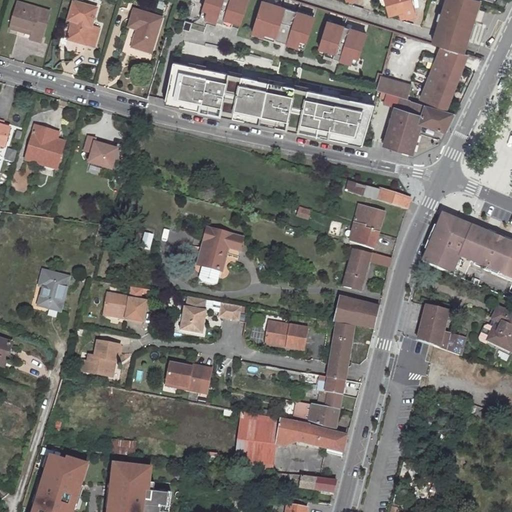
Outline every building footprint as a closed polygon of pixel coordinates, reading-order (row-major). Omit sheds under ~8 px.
[(244,0),(200,0),(195,18),(213,23),(214,18),(230,23),(237,25),(240,14),(244,0)] [(259,2),(253,0),(244,0),(240,14),(254,18),(259,2)] [(415,17),(410,0),(384,0),(389,16),(398,13),(404,11),(406,19),(415,17)] [(463,53),(479,0),(478,0),(446,0),(432,44),(442,47),(442,46),(463,53)] [(312,18),(259,2),(254,18),(249,34),(302,51),(307,35),(312,18)] [(40,43),(49,13),(18,3),(11,25),(33,32),(32,35),(30,40),(40,43)] [(75,24),(73,28),(71,27),(67,40),(94,48),(99,30),(91,28),(97,10),(74,3),(68,22),(72,23),(75,24)] [(151,53),(161,20),(135,11),(130,27),(139,30),(133,48),(151,53)] [(229,28),(230,23),(214,18),(213,23),(229,28)] [(326,23),(312,18),(307,35),(321,39),(326,23)] [(366,35),(326,23),(321,39),(317,50),(324,52),(340,57),(338,63),(355,68),(366,35)] [(10,29),(32,35),(33,32),(11,25),(10,29)] [(442,47),(420,99),(446,109),(468,54),(463,53),(442,46),(442,47)] [(340,57),(324,52),(322,58),(338,63),(340,57)] [(228,74),(173,62),(164,100),(180,103),(179,107),(219,115),(220,111),(233,114),(232,118),(244,121),(245,116),(270,121),(269,126),(285,129),(286,125),(299,128),(298,132),(347,142),(348,139),(363,142),(374,105),(350,100),(349,102),(339,100),(339,97),(307,91),(307,93),(294,91),(294,88),(279,85),(278,88),(257,84),(258,80),(241,76),(241,79),(228,77),(228,74)] [(229,70),(228,74),(228,77),(241,79),(241,76),(242,73),(229,70)] [(258,76),(258,80),(257,84),(278,88),(279,85),(279,81),(258,76)] [(398,97),(407,100),(411,86),(382,77),(378,91),(381,92),(394,96),(398,97)] [(307,93),(307,91),(308,87),(295,84),(294,88),(294,91),(307,93)] [(379,98),(392,103),(394,96),(381,92),(379,98)] [(340,94),(339,97),(339,100),(349,102),(350,100),(351,96),(340,94)] [(413,154),(421,124),(445,132),(453,113),(425,105),(424,107),(409,103),(410,100),(407,100),(398,97),(383,145),(413,154)] [(245,116),(244,121),(269,126),(270,121),(245,116)] [(0,120),(0,145),(4,147),(11,128),(2,126),(3,122),(0,120)] [(57,140),(48,137),(51,130),(36,126),(26,160),(57,169),(64,142),(57,140)] [(48,137),(57,140),(59,133),(51,130),(48,137)] [(89,162),(112,168),(118,148),(95,142),(96,138),(89,135),(84,150),(92,152),(89,162)] [(342,179),(340,188),(346,190),(348,181),(342,179)] [(345,191),(407,210),(411,198),(380,189),(380,190),(348,181),(346,190),(345,191)] [(359,205),(355,223),(350,241),(374,249),(385,212),(359,205)] [(449,222),(511,249),(511,244),(443,215),(422,263),(427,265),(445,224),(449,222)] [(472,261),(492,270),(491,273),(511,282),(511,249),(449,222),(445,224),(427,265),(463,281),(472,261)] [(221,271),(228,247),(239,250),(243,238),(208,228),(205,241),(209,242),(202,265),(204,266),(200,279),(202,283),(213,286),(217,283),(220,270),(221,271)] [(150,250),(153,235),(146,233),(142,247),(150,250)] [(204,240),(197,264),(202,265),(209,242),(205,241),(204,240)] [(361,290),(369,262),(389,267),(391,258),(354,249),(343,285),(361,290)] [(43,286),(39,304),(59,310),(68,277),(44,271),(40,285),(43,286)] [(105,312),(127,316),(126,319),(144,322),(147,301),(142,301),(131,299),(130,299),(130,297),(108,294),(105,312)] [(203,334),(207,310),(205,310),(207,300),(188,297),(186,307),(184,307),(180,330),(203,334)] [(340,297),(333,322),(354,325),(359,302),(340,297)] [(354,325),(374,329),(379,307),(359,302),(354,325)] [(219,317),(234,320),(240,321),(242,307),(221,303),(219,317)] [(444,333),(449,312),(427,306),(418,341),(461,357),(466,339),(444,333)] [(507,361),(511,351),(511,315),(499,309),(498,310),(493,308),(477,341),(500,352),(497,357),(507,361)] [(286,347),(304,351),(308,329),(269,322),(266,339),(287,342),(286,347)] [(329,368),(327,376),(345,379),(346,371),(353,329),(336,325),(329,368)] [(12,342),(0,338),(0,359),(6,362),(12,342)] [(433,347),(406,338),(401,358),(428,366),(433,347)] [(265,343),(286,347),(287,342),(266,339),(265,343)] [(90,355),(89,362),(87,371),(113,376),(114,370),(112,367),(114,359),(116,359),(118,359),(120,345),(98,341),(95,356),(90,355)] [(468,375),(473,361),(442,350),(437,365),(468,375)] [(167,382),(188,386),(187,389),(198,391),(202,369),(192,367),(191,368),(171,364),(167,382)] [(328,392),(342,395),(345,379),(327,376),(320,375),(317,390),(328,392)] [(299,392),(327,397),(328,392),(317,390),(305,388),(300,387),(299,392)] [(326,407),(338,410),(339,410),(342,395),(328,392),(327,397),(325,407),(326,407)] [(308,424),(335,429),(339,410),(338,410),(326,407),(325,407),(297,402),(294,421),(308,424)] [(466,414),(487,420),(490,412),(469,405),(466,414)] [(233,467),(270,472),(276,442),(277,438),(278,432),(266,430),(267,424),(269,416),(243,411),(233,467)] [(299,443),(299,442),(325,448),(325,452),(343,457),(348,436),(307,426),(308,424),(294,421),(269,416),(267,424),(266,430),(278,432),(279,432),(278,438),(277,438),(276,442),(277,442),(277,445),(285,446),(296,442),(299,443)] [(110,454),(134,456),(135,444),(112,441),(110,454)] [(81,486),(88,465),(67,459),(66,462),(53,458),(53,459),(49,471),(46,470),(42,486),(41,490),(43,491),(41,497),(39,496),(36,506),(33,511),(73,511),(75,508),(76,504),(74,503),(77,490),(80,491),(81,486)] [(48,458),(44,469),(46,470),(49,471),(53,459),(48,458)] [(410,482),(415,466),(404,463),(399,479),(410,482)] [(117,465),(116,476),(113,475),(111,485),(111,490),(113,490),(112,504),(109,503),(109,509),(108,511),(168,511),(171,493),(154,491),(152,491),(152,492),(149,492),(150,483),(151,468),(117,465)] [(268,483),(279,484),(280,473),(270,472),(268,483)] [(287,485),(324,492),(324,493),(333,495),(337,480),(289,474),(287,485)] [(41,490),(42,486),(39,485),(33,506),(36,506),(39,496),(41,497),(43,491),(41,490)] [(84,487),(81,486),(80,491),(77,490),(74,503),(76,504),(75,508),(77,509),(84,487)] [(396,496),(391,511),(405,511),(406,511),(398,509),(400,504),(402,504),(404,498),(396,496)] [(271,511),(286,511),(289,499),(274,497),(271,511)] [(307,511),(308,508),(305,508),(305,501),(289,499),(286,511),(307,511)]
